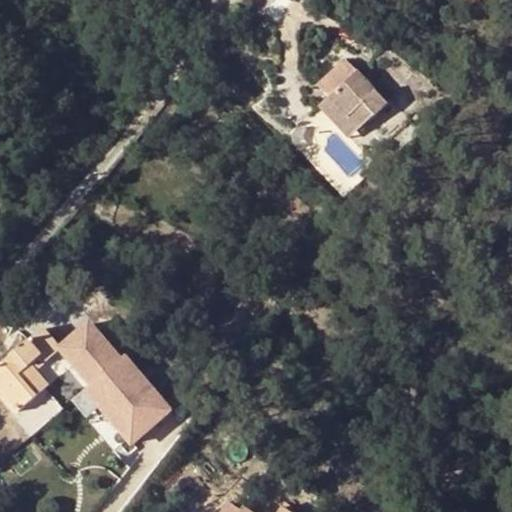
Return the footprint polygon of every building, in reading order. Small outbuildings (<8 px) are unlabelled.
[(386,105),(357,73),(327,101),(347,121),(358,110),(368,121),(386,105)] [(347,121),(327,101),(318,109),(337,129),(347,121)] [(337,129),(348,140),(368,121),(358,110),(347,121),(337,129)] [(331,132),(315,115),(305,125),(319,142),(331,132)] [(0,393),(18,414),(72,366),(43,332),(0,368),(0,393)]
